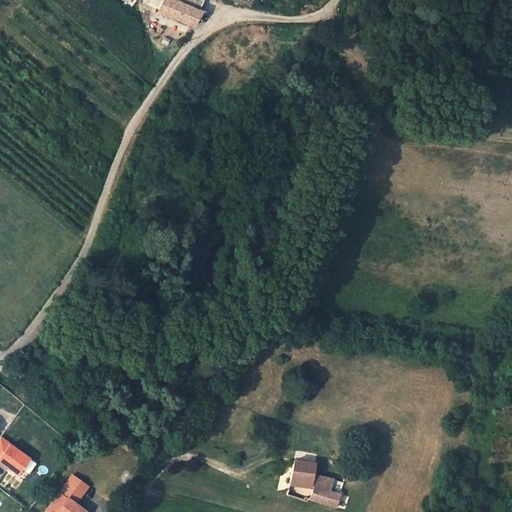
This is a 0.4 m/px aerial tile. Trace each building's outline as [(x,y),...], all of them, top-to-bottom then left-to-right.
[(94,0),(59,0),(113,38),(124,21),(94,0)] [(201,0),(174,0),(173,0),(144,0),(144,2),(159,9),(157,13),(174,19),(192,27),(201,12),(198,10),(201,0)] [(0,462),(19,477),(32,459),(2,435),(0,437),(0,462)] [(314,483),(310,500),(338,506),(341,493),(329,490),(332,479),(313,475),(316,464),(294,459),(290,479),(314,483)] [(310,495),(311,489),(292,486),(291,492),(310,495)] [(75,511),(73,511),(80,500),(63,489),(56,501),(48,511),(75,511)]
